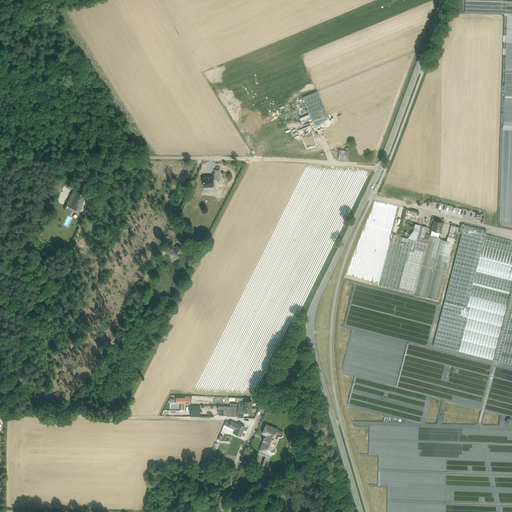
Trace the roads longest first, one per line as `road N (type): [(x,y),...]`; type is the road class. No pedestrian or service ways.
road 1 (secondary): [(442,0),(380,167),(310,318),(360,511)]
road 2 (track): [(0,411),(254,426)]
road 3 (track): [(380,167),(160,157)]
road 4 (track): [(79,416),(145,278)]
road 5 (track): [(368,192),(511,232)]
road 6 (track): [(130,160),(0,156)]
road 7 (unclassified): [(218,511),(270,394)]
